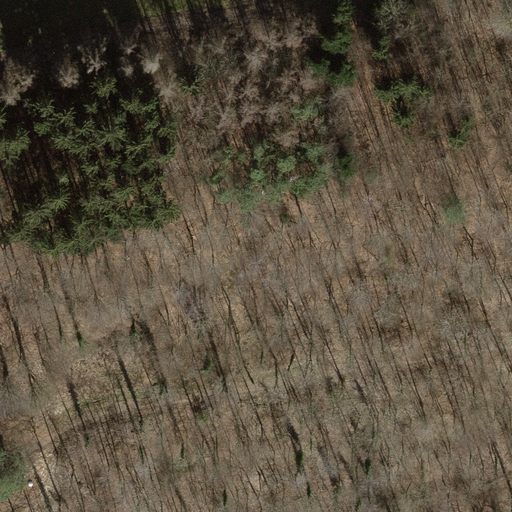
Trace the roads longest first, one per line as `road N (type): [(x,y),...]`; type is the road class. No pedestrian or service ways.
road 1 (track): [(0,456),(130,405),(511,346)]
road 2 (track): [(290,0),(0,61)]
